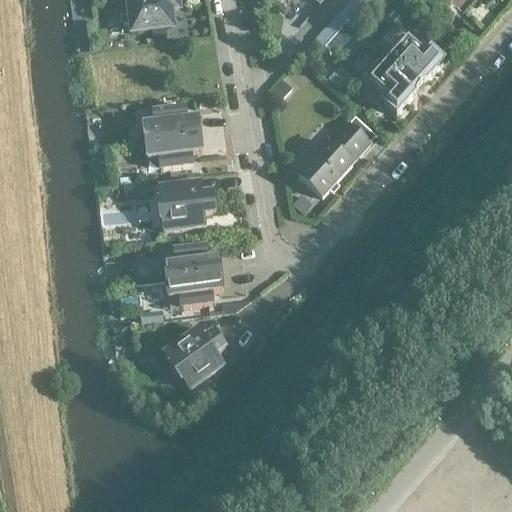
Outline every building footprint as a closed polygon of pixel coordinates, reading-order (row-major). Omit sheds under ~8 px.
[(117,0),(120,19),(130,18),(132,35),(172,30),(170,13),(178,12),(176,0),(117,0)] [(371,0),(355,0),(338,19),(354,34),(373,13),(365,7),(371,0)] [(354,34),(338,19),(319,40),(329,49),(339,38),(346,44),(354,34)] [(420,93),(443,67),(430,56),(426,61),(403,40),(384,61),(420,93)] [(396,119),(420,93),(384,61),(365,82),(388,103),(384,108),(396,119)] [(144,128),(146,146),(199,139),(197,122),(185,123),(184,111),(154,115),(154,116),(143,117),(144,128)] [(328,147),(298,181),(322,202),(352,169),(350,167),(369,147),(348,128),(330,149),(328,147)] [(199,139),(146,146),(148,163),(160,162),(161,174),(191,170),(190,158),(202,157),(199,139)] [(171,191),(158,193),(160,205),(158,205),(160,224),(162,224),(164,236),(204,231),(203,219),(215,217),(212,199),(200,200),(199,188),(197,188),(196,184),(171,187),(171,191)] [(164,267),(167,285),(220,278),(218,261),(206,262),(205,250),(175,254),(175,255),(164,256),(165,267),(164,267)] [(220,278),(167,285),(169,302),(181,301),(182,313),(212,309),(210,297),(222,296),(220,278)] [(194,337),(191,333),(178,343),(180,346),(164,358),(170,368),(169,369),(180,385),(182,384),(189,394),(222,370),(215,360),(225,353),(214,337),(204,344),(197,334),(194,337)]
